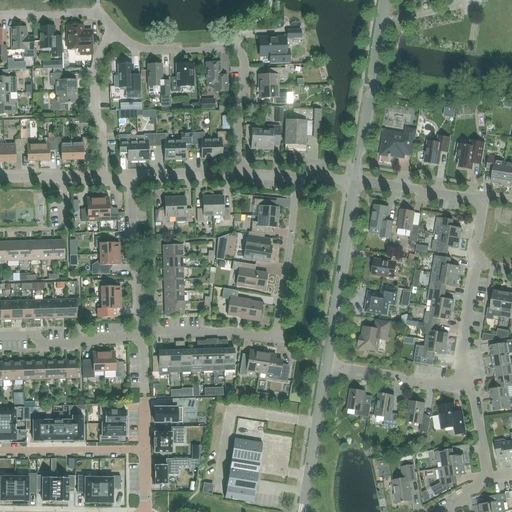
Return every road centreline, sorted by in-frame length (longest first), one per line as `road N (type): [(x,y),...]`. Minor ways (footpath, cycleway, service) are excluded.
road 1 (residential): [(139,337),(273,340),(295,177)]
road 2 (residential): [(239,173),(237,58),(225,49),(137,51),(111,32)]
road 3 (residential): [(327,364),(356,181)]
road 4 (residential): [(356,181),(385,0)]
road 5 (residential): [(139,337),(131,176)]
road 6 (residential): [(303,511),(327,364)]
road 7 (residential): [(111,32),(98,53),(100,177)]
road 8 (residential): [(0,450),(146,450)]
road 9 (residential): [(139,337),(46,344),(0,335)]
road 10 (residential): [(475,262),(480,203),(405,188)]
